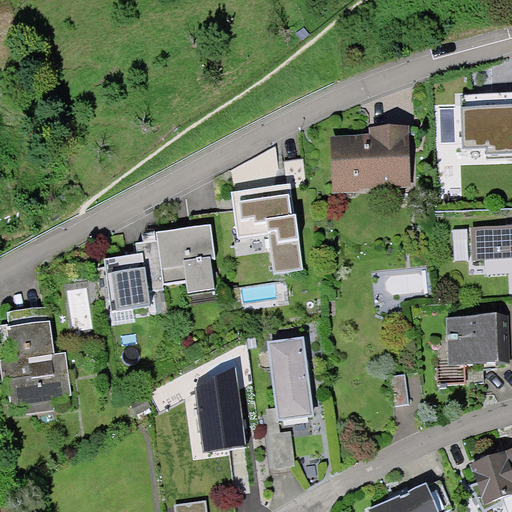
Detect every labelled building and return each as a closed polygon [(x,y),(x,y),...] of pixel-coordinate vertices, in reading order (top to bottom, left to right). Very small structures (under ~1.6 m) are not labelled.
[(511,97),(462,97),(461,162),(511,162),(511,97)] [(417,137),(339,141),(342,195),(420,190),(417,137)] [(297,192),(236,202),(243,246),(268,241),(275,282),(311,276),(297,192)] [(116,263),(121,318),(151,315),(149,296),(176,294),(176,285),(196,283),(198,300),(230,297),(224,230),(167,236),(168,245),(154,246),(156,259),(116,263)] [(511,232),(476,233),(476,281),(511,280),(511,232)] [(50,315),(8,319),(13,365),(2,366),(4,388),(14,387),(17,413),(75,407),(69,359),(55,360),(50,315)] [(511,321),(449,323),(450,368),(511,366),(511,321)] [(308,347),(275,352),(285,427),(318,423),(308,347)] [(411,381),(395,382),(397,410),(413,409),(411,381)] [(244,392),(190,397),(196,459),(250,454),(244,392)] [(511,464),(480,475),(491,511),(505,511),(511,510),(511,464)] [(452,511),(445,492),(394,511),(452,511)]
